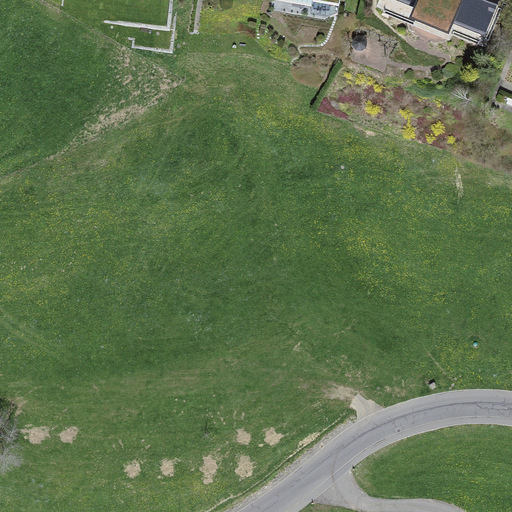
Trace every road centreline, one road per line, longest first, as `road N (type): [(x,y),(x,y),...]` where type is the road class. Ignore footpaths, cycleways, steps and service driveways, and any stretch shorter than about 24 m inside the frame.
road 1 (residential): [(266,511),(392,425),(460,407),(511,412)]
road 2 (unknown): [(447,511),(365,503),(315,478)]
